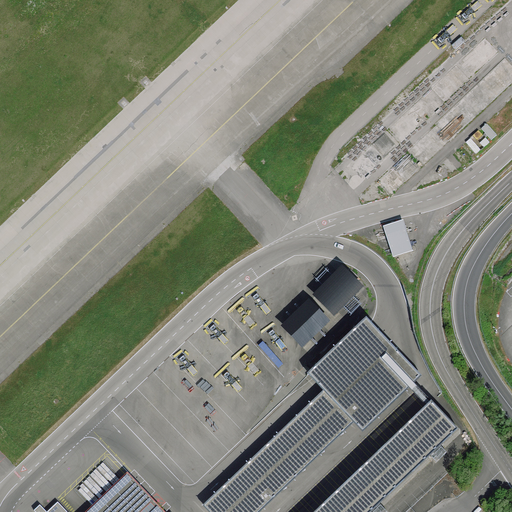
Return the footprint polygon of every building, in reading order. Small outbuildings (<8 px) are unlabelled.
[(404,219),(384,226),(393,256),(414,250),(404,219)] [(352,273),(322,302),(336,315),(365,287),(352,273)] [(321,311),(293,336),(303,347),(331,322),(321,311)] [(319,384),(324,390),(354,421),(358,425),(363,431),(422,375),(414,368),(380,330),(367,317),(309,373),(319,384)] [(204,505),(210,511),(259,511),(354,421),(324,390),(204,505)] [(433,401),(315,511),(371,511),(459,429),(433,401)] [(166,511),(156,501),(129,472),(84,511),(166,511)] [(68,511),(57,500),(47,510),(40,503),(35,508),(38,511),(68,511)]
